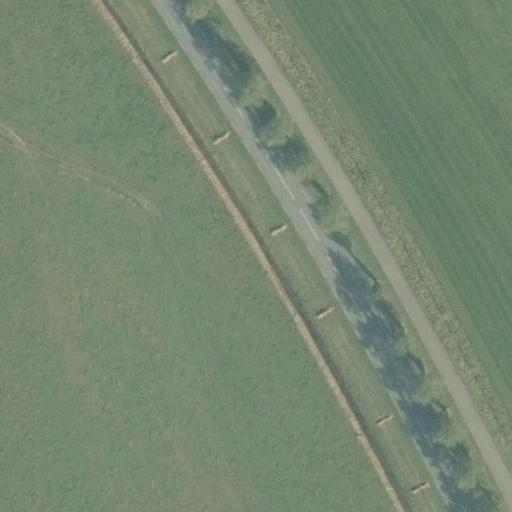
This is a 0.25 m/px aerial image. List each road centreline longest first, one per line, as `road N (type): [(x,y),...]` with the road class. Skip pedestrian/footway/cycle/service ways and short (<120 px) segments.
road 1 (secondary): [(465,511),(324,251),(166,0)]
road 2 (unclassified): [(511,491),(401,284),(226,0)]
